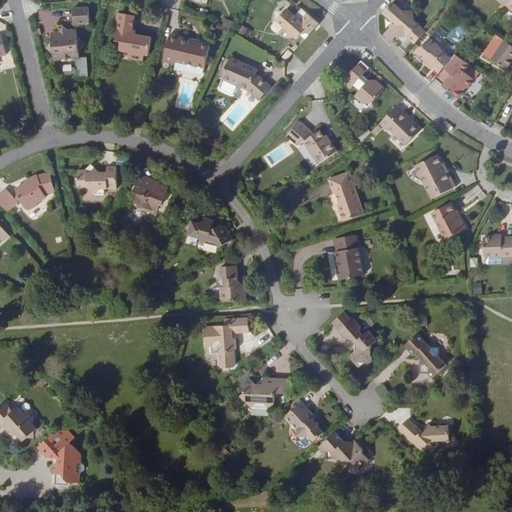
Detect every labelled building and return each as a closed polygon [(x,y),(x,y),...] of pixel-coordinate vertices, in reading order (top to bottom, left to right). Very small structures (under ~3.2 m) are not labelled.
[(403,11),(393,2),(383,13),(394,23),(385,34),(391,40),(394,37),(406,36),(414,44),(426,31),(414,20),(414,13),(407,14),(403,11)] [(89,7),(73,8),(75,25),(90,24),(89,7)] [(319,23),(302,8),(296,16),(287,8),(275,21),(276,21),(272,26),(272,29),(276,32),(279,33),(283,28),(287,31),(288,38),(298,37),(301,35),(305,39),(319,23)] [(136,16),(118,12),(115,28),(119,29),(116,41),(121,41),(120,51),(130,53),(129,58),(144,61),(145,55),(149,56),(153,37),(136,34),(137,31),(133,31),(136,16)] [(224,18),(221,26),(230,29),(233,21),(224,18)] [(243,35),(247,28),(240,24),(236,31),(243,35)] [(53,40),(47,47),(54,54),(63,61),(71,60),(79,51),(85,43),(78,37),(69,30),(64,26),(60,31),(53,40)] [(60,31),(52,32),(53,40),(60,31)] [(191,39),(171,34),(164,61),(175,64),(176,62),(205,68),(210,46),(199,43),(191,41),(191,39)] [(446,51),(430,38),(416,54),(425,61),(429,64),(427,66),(431,69),(432,67),(437,71),(439,73),(444,68),(452,58),(445,53),(446,51)] [(511,45),(504,41),(491,60),(507,70),(511,62),(511,45)] [(296,43),(291,49),(294,52),(299,46),(296,43)] [(289,50),(283,57),(287,60),(293,53),(289,50)] [(79,51),(71,60),(80,59),(79,51)] [(63,61),(54,54),(55,62),(63,61)] [(470,65),(455,55),(452,58),(444,68),(452,75),(442,86),(458,99),(458,100),(464,93),(463,92),(466,88),(468,89),(475,80),(464,71),(470,65)] [(242,62),(231,57),(221,78),(222,79),(249,90),(259,100),(272,87),(256,74),(258,70),(251,67),(248,68),(241,65),(242,62)] [(370,68),(361,61),(343,82),(351,89),(354,85),(360,90),(355,96),(364,103),(368,108),(373,103),(385,89),(375,80),(367,81),(366,83),(360,78),(370,68)] [(239,86),(222,79),(219,86),(221,89),(233,95),(236,93),(239,86)] [(404,111),(398,106),(380,123),(386,129),(388,127),(406,145),(421,130),(414,122),(412,123),(402,113),(404,111)] [(300,121),(287,136),(298,145),(302,142),(319,164),(338,151),(329,139),(328,140),(325,136),(321,131),(315,134),(300,121)] [(378,125),(372,132),(375,136),(382,129),(378,125)] [(437,155),(415,166),(431,199),(456,186),(448,171),(446,172),(443,165),(437,155)] [(86,170),(78,170),(78,176),(76,179),(78,181),(78,187),(88,187),(95,195),(100,189),(104,189),(117,189),(117,167),(107,166),(107,172),(99,172),(94,168),(90,173),(86,170)] [(350,171),(329,179),(334,193),(336,192),(340,204),(338,205),(344,221),(364,214),(355,186),(359,185),(355,174),(351,175),(350,171)] [(26,183),(15,188),(18,193),(20,199),(25,208),(28,210),(38,205),(38,203),(47,198),(45,195),(56,192),(51,172),(38,175),(37,174),(28,179),(30,181),(26,183)] [(152,180),(140,175),(134,192),(137,193),(133,203),(145,208),(144,209),(157,214),(159,210),(161,205),(163,206),(168,191),(169,188),(160,185),(159,186),(150,183),(152,180)] [(6,189),(0,194),(0,203),(7,211),(18,202),(13,197),(6,189)] [(173,194),(168,191),(163,206),(161,205),(159,210),(166,213),(173,194)] [(451,203),(432,213),(445,240),(466,229),(461,218),(458,219),(454,213),(456,212),(451,203)] [(200,223),(192,221),(183,230),(187,234),(187,235),(199,238),(202,245),(205,243),(209,241),(215,242),(218,246),(218,248),(233,240),(226,227),(220,225),(214,229),(212,227),(214,220),(205,217),(204,221),(200,223)] [(353,235),(335,239),(337,252),(339,267),(337,268),(338,280),(341,279),(363,276),(359,247),(355,248),(353,235)] [(502,237),(484,237),(484,256),(503,256),(503,257),(511,256),(511,237),(502,238),(502,237)] [(511,256),(503,257),(503,256),(486,256),(486,262),(489,264),(511,263),(511,256)] [(237,266),(221,267),(222,277),(224,279),(224,287),(221,287),(222,302),(247,300),(246,285),(244,286),(239,286),(238,281),(237,266)] [(481,284),(473,284),(473,294),(482,293),(481,284)] [(352,320),(345,312),(333,323),(340,331),(339,332),(345,339),(351,339),(355,344),(359,348),(355,351),(354,361),(364,362),(365,363),(368,364),(372,361),(372,357),(371,356),(371,346),(378,340),(369,331),(364,335),(360,331),(361,326),(354,318),(352,320)] [(417,317),(417,326),(427,325),(426,317),(417,317)] [(249,318),(225,319),(226,325),(205,327),(206,347),(211,347),(218,353),(219,366),(222,368),(234,368),(236,364),(235,351),(237,348),(236,340),(234,338),(232,338),(231,334),(236,334),(250,333),(249,318)] [(418,333),(404,346),(413,356),(416,354),(420,359),(420,365),(426,365),(428,367),(428,374),(432,378),(446,365),(439,356),(433,356),(431,352),(431,347),(418,333)] [(440,348),(431,347),(431,352),(433,356),(439,356),(440,348)] [(30,362),(25,365),(29,371),(34,368),(30,362)] [(426,365),(420,365),(419,373),(428,374),(428,367),(426,365)] [(250,378),(242,385),(245,388),(244,393),(241,396),(251,408),(256,403),(265,404),(269,409),(275,404),(276,393),(289,394),(290,379),(263,377),(263,384),(256,384),(255,384),(250,378)] [(302,401),(286,416),(298,430),(298,436),(305,437),(308,435),(313,442),(323,432),(319,427),(319,422),(314,422),(314,414),(302,401)] [(5,402),(0,406),(0,425),(2,428),(4,426),(11,435),(12,435),(18,435),(23,441),(24,441),(28,438),(35,438),(35,431),(38,428),(33,423),(31,420),(25,420),(26,415),(24,413),(19,407),(14,411),(10,406),(5,402)] [(35,413),(26,412),(24,413),(26,415),(25,420),(31,420),(33,423),(35,422),(35,413)] [(408,419),(399,429),(423,450),(430,442),(435,446),(440,441),(450,440),(449,425),(432,426),(429,423),(426,426),(427,429),(424,432),(422,431),(408,419)] [(58,430),(38,448),(47,459),(55,458),(58,458),(58,462),(55,463),(49,468),(55,474),(61,473),(69,482),(71,482),(80,483),(81,473),(85,470),(85,466),(82,462),(82,455),(72,443),(67,447),(61,441),(64,438),(58,430)] [(336,432),(319,447),(322,451),(327,452),(333,452),(333,459),(341,459),(346,465),(351,461),(359,470),(370,460),(363,453),(364,449),(355,439),(352,442),(345,441),(336,432)] [(61,473),(55,474),(54,484),(71,485),(71,482),(69,482),(61,473)]
